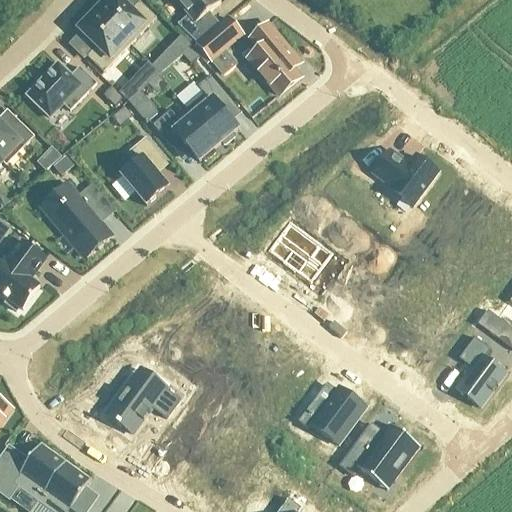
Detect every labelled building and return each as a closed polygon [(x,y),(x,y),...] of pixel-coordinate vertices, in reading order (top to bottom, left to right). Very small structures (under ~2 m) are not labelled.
[(131,12),(118,0),(104,0),(98,6),(101,8),(97,13),(130,47),(156,20),(139,3),(131,12)] [(178,26),(197,45),(220,26),(209,14),(220,5),(216,0),(174,0),(189,17),(178,26)] [(130,47),(97,13),(92,18),(90,15),(80,25),(82,28),(79,31),(97,48),(87,58),(104,74),(130,47)] [(229,20),(197,45),(211,62),(243,37),(229,20)] [(301,79),(293,71),(301,64),(298,60),(269,26),(256,37),(251,41),(260,52),(249,61),(279,97),(301,79)] [(39,85),(27,97),(50,119),(62,107),(69,114),(97,85),(80,69),(71,77),(58,65),(47,77),(46,77),(39,84),(39,85)] [(190,108),(221,145),(225,142),(227,144),(229,144),(238,136),(238,134),(236,132),(242,127),(224,106),(234,98),(214,75),(200,87),(206,94),(190,108)] [(357,77),(341,86),(349,98),(365,89),(357,77)] [(332,99),(315,111),(324,123),(341,111),(332,99)] [(217,148),(221,145),(190,108),(180,116),(174,109),(156,124),(175,147),(185,139),(203,160),(206,158),(208,160),(210,160),(219,152),(219,150),(217,148)] [(337,160),(379,132),(371,119),(358,128),(349,114),(319,133),(337,160)] [(20,124),(11,134),(0,123),(0,159),(7,167),(35,138),(20,124)] [(136,164),(121,177),(147,207),(169,189),(153,169),(163,160),(146,139),(128,155),(136,164)] [(54,149),(39,162),(47,171),(62,158),(54,149)] [(417,158),(409,168),(404,164),(405,162),(391,152),(374,175),(393,189),(391,191),(414,208),(439,174),(417,158)] [(78,198),(52,220),(85,259),(111,238),(78,198)] [(490,228),(475,217),(458,240),(480,256),(477,259),(500,276),(511,260),(511,229),(504,223),(497,233),(496,233),(495,234),(489,229),(490,228)] [(290,223),(268,252),(311,284),(332,255),(290,223)] [(415,242),(405,234),(398,244),(408,251),(415,242)] [(4,262),(0,267),(0,294),(8,300),(5,305),(17,313),(20,309),(23,311),(40,289),(30,281),(46,259),(24,242),(7,264),(4,262)] [(353,315),(379,280),(363,268),(336,303),(353,315)] [(353,315),(368,326),(394,291),(379,280),(353,315)] [(394,291),(368,326),(383,338),(410,303),(394,291)] [(410,303),(383,338),(399,349),(425,314),(410,303)] [(511,330),(488,313),(478,326),(511,351),(511,330)] [(440,326),(425,314),(399,349),(414,361),(440,326)] [(440,326),(414,361),(430,373),(456,338),(440,326)] [(245,349),(231,368),(263,392),(292,354),(283,347),(286,344),(273,335),(271,338),(257,357),(245,349)] [(473,371),(457,392),(481,410),(492,395),(493,395),(494,394),(493,394),(497,389),(498,389),(499,388),(498,388),(506,376),(485,361),(492,352),(475,340),(460,361),(473,371)] [(292,354),(263,392),(295,416),(309,397),(298,388),(313,369),(315,366),(302,357),(300,360),(292,354)] [(159,400),(134,381),(108,417),(119,425),(117,426),(121,429),(122,428),(133,436),(143,422),(144,423),(145,422),(144,421),(149,414),(150,415),(151,414),(150,413),(152,410),(167,421),(181,401),(166,390),(159,400)] [(340,389),(338,393),(328,406),(318,399),(300,424),(308,431),(311,427),(339,447),(367,409),(340,389)] [(0,428),(11,412),(0,404),(0,428)] [(167,462),(164,465),(175,472),(177,470),(184,475),(211,438),(198,428),(204,421),(188,409),(173,428),(183,435),(164,460),(167,462)] [(388,492),(394,484),(420,449),(392,427),(385,436),(373,452),(360,443),(341,468),(355,479),(360,472),(377,484),(388,492)] [(287,453),(294,444),(285,437),(278,446),(287,453)] [(211,438),(184,475),(191,480),(188,483),(199,490),(201,487),(203,489),(222,464),(231,471),(246,451),(230,440),(224,447),(211,438)] [(38,503),(67,463),(66,463),(65,464),(42,447),(42,446),(41,445),(29,462),(23,470),(3,456),(0,460),(0,495),(9,503),(19,490),(38,503)] [(81,511),(74,506),(86,489),(92,481),(91,481),(90,482),(66,465),(67,464),(67,463),(38,503),(49,511),(81,511)] [(253,469),(226,505),(235,511),(258,511),(278,487),(253,469)] [(300,511),(302,510),(289,501),(280,511),(300,511)]
